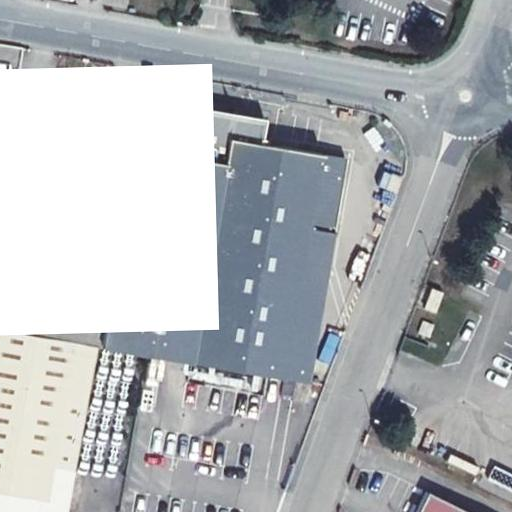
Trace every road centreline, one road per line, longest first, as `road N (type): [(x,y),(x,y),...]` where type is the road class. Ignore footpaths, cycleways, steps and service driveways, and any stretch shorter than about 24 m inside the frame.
road 1 (unclassified): [(0,17),(439,95)]
road 2 (unclassified): [(455,120),(310,511)]
